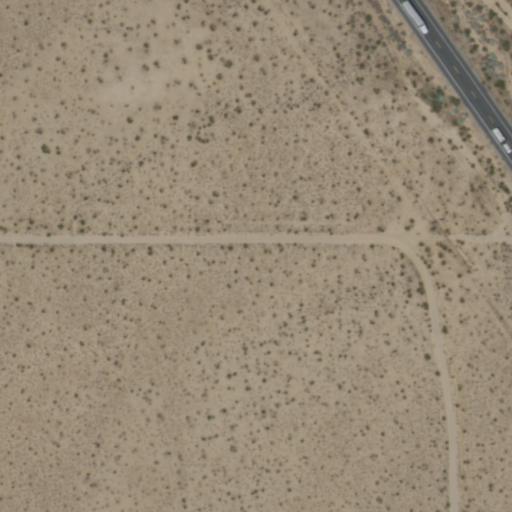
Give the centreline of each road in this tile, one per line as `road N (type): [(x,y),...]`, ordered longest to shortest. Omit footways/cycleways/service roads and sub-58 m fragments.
road 1 (tertiary): [(0,238),(398,243)]
road 2 (track): [(398,243),(424,282),(446,386),(447,511)]
road 3 (trunk): [(511,149),(406,0)]
